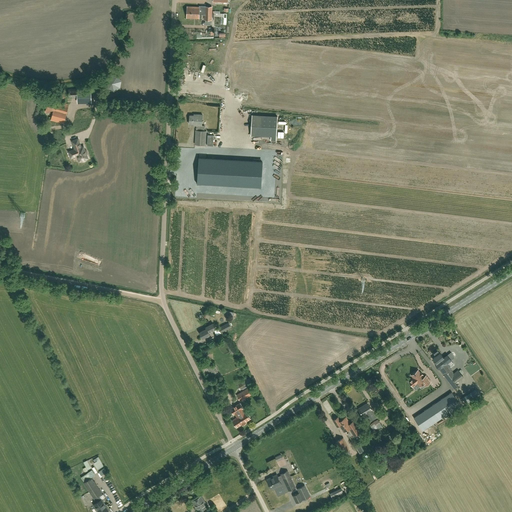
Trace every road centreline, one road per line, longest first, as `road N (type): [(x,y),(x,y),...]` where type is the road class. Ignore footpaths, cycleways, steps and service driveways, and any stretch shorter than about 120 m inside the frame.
road 1 (unclassified): [(234,448),(161,293),(174,0)]
road 2 (secondary): [(234,448),(511,273)]
road 3 (track): [(163,301),(0,269)]
